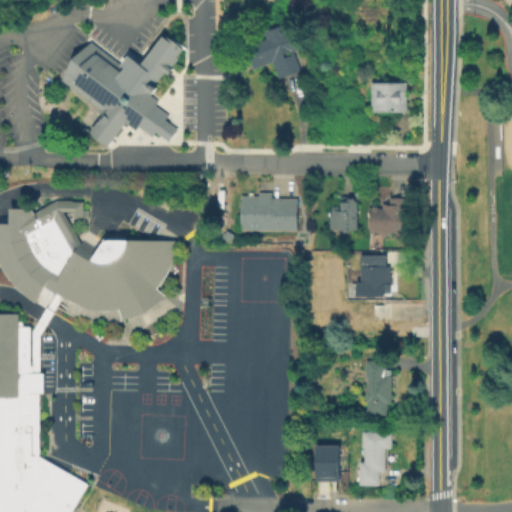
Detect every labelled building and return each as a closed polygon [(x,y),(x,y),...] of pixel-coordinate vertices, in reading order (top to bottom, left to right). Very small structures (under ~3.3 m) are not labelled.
[(298,69),(276,77),(271,62),(252,68),(243,45),(264,37),(261,30),(282,23),(284,30),(291,27),(298,47),(291,49),(298,69)] [(104,147),(86,133),(101,115),(58,80),(87,43),(123,72),(125,68),(130,72),(161,34),(180,49),(174,57),(176,59),(168,68),(170,70),(165,77),(161,73),(150,86),(154,89),(149,96),(155,101),(147,112),(152,116),(144,125),(142,123),(133,134),(122,125),(104,147)] [(407,81),(407,111),(372,111),(372,81),(407,81)] [(421,133),(422,145),(405,146),(405,133),(421,133)] [(295,230),(237,229),(238,194),(256,194),(256,190),(270,190),(270,196),(296,197),(295,230)] [(358,195),(358,201),(358,230),(351,230),(352,232),(348,235),(345,235),(342,231),(343,229),(341,229),(341,228),(330,227),(330,209),(331,208),(334,205),(342,205),(342,195),(358,195)] [(407,197),(407,232),(389,232),(386,234),(383,234),(380,232),(371,232),(371,207),(373,206),(373,205),(377,205),(380,208),(383,208),(383,203),(390,203),(391,197),(407,197)] [(163,294),(144,310),(120,319),(117,307),(99,308),(83,306),(60,295),(52,310),(45,306),(54,291),(50,289),(64,265),(58,261),(43,234),(12,251),(0,230),(40,209),(38,207),(55,198),(70,198),(70,200),(82,200),(81,215),(71,215),(71,210),(58,210),(77,245),(75,250),(91,259),(103,241),(105,239),(108,238),(175,239),(171,258),(165,273),(155,286),(163,294)] [(385,253),(385,264),(389,264),(388,291),(382,291),(382,294),(355,294),(355,282),(358,282),(359,253),(385,253)] [(70,511),(28,511),(23,509),(23,511),(0,511),(0,312),(18,312),(18,319),(22,319),(22,325),(29,325),(29,359),(31,359),(31,330),(40,314),(45,306),(52,310),(47,319),(38,333),(38,371),(43,371),(42,392),(38,392),(38,455),(87,483),(70,511)] [(385,359),(386,374),(391,374),(392,403),(388,403),(388,414),(368,414),(368,401),(366,401),(366,389),(368,389),(368,377),(366,377),(366,360),(385,359)] [(377,484),(357,484),(357,460),(363,460),(363,446),(360,446),(361,430),(390,430),(389,446),(383,446),(383,470),(377,470),(377,484)] [(314,444),(338,444),(338,481),(313,480),(314,444)]
